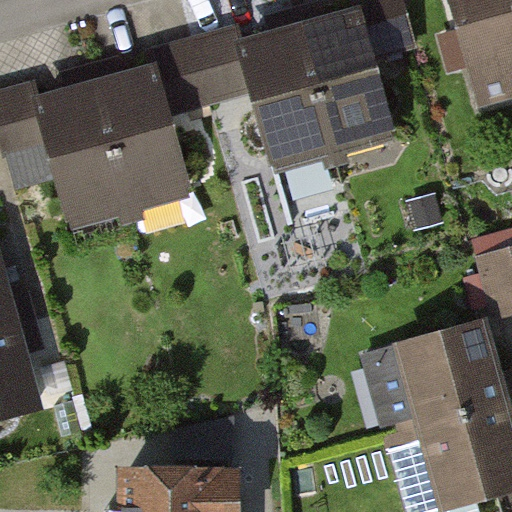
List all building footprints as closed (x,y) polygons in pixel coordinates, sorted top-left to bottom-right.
[(372,0),(375,10),(388,58),(424,49),(410,0),(372,0)] [(511,0),(459,0),(486,94),(511,86),(511,0)] [(343,148),(408,131),(388,58),(375,10),(311,27),(343,148)] [(279,165),(343,148),(311,27),(247,44),(259,89),(279,165)] [(168,48),(173,66),(184,109),(259,89),(247,44),(242,28),(168,48)] [(141,204),(205,187),(184,109),(173,66),(109,83),(141,204)] [(77,221),(141,204),(109,83),(44,100),(62,166),(77,221)] [(62,166),(44,100),(41,87),(1,97),(23,177),(62,166)] [(10,242),(0,244),(0,335),(34,326),(10,242)] [(511,254),(487,261),(504,323),(511,320),(511,254)] [(511,364),(500,321),(407,346),(430,430),(511,407),(511,364)] [(34,326),(0,335),(0,426),(58,410),(34,326)] [(511,407),(430,430),(452,511),(458,511),(511,497),(511,407)] [(256,511),(256,471),(136,470),(135,511),(256,511)]
